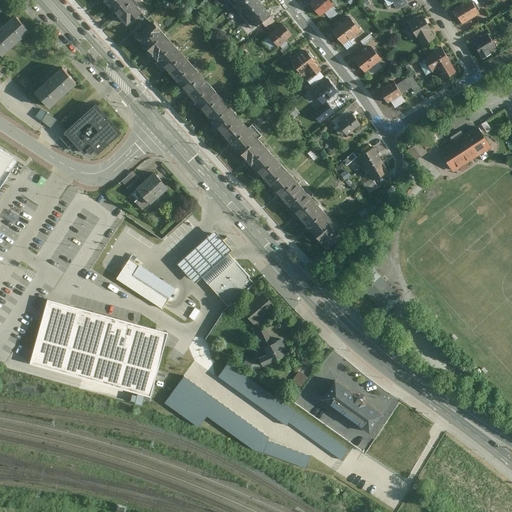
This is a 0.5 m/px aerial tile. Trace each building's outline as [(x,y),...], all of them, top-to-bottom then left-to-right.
[(127,0),(110,0),(109,1),(117,10),(127,0)] [(140,4),(136,0),(127,0),(117,10),(124,18),(140,4)] [(239,0),(233,6),(239,13),(255,0),(239,0)] [(263,6),(258,0),(255,0),(239,13),(246,21),(263,6)] [(311,5),(321,17),(334,6),(330,0),(315,0),(311,4),(311,5)] [(408,3),(406,0),(400,0),(396,2),(395,3),(398,8),(408,3)] [(455,10),(463,23),(480,14),(472,0),(455,10)] [(148,13),(140,4),(124,18),(132,27),(148,13)] [(263,6),(246,21),(253,29),(270,14),(263,6)] [(0,52),(4,57),(32,32),(16,16),(0,30),(0,52)] [(421,16),(409,23),(423,46),(435,38),(421,16)] [(271,17),(263,24),(266,28),(274,21),(271,17)] [(333,30),(344,46),(363,32),(351,17),(333,30)] [(155,23),(137,39),(147,50),(165,34),(155,23)] [(277,46),(291,35),(282,24),(268,36),(277,46)] [(174,44),(165,34),(147,50),(156,60),(174,44)] [(478,50),(483,59),(491,54),(490,52),(496,48),(488,34),(473,43),(478,50)] [(184,55),(174,44),(156,60),(166,71),(184,55)] [(284,55),(293,48),(290,44),(281,51),(284,55)] [(355,60),(366,74),(383,60),(372,47),(355,60)] [(442,48),(425,58),(433,73),(438,70),(445,80),(458,72),(442,48)] [(305,49),(291,61),(301,74),(307,69),(315,62),(312,58),(305,49)] [(194,66),(184,55),(166,71),(176,82),(194,66)] [(203,76),(194,66),(176,82),(185,92),(203,76)] [(51,109),(78,85),(64,69),(37,93),(51,109)] [(421,90),(411,75),(405,79),(411,87),(415,94),(421,90)] [(213,87),(203,76),(185,92),(195,103),(213,87)] [(312,90),(322,102),(337,90),(327,78),(312,90)] [(377,90),(387,104),(403,92),(397,84),(394,79),(377,90)] [(405,79),(397,84),(403,92),(411,87),(405,79)] [(222,98),(213,87),(195,103),(204,114),(222,98)] [(232,109),(222,98),(204,114),(214,125),(232,109)] [(123,131),(95,100),(66,127),(57,134),(60,138),(76,155),(86,146),(95,157),(123,131)] [(320,122),(333,112),(326,102),(313,113),(320,122)] [(242,119),(232,109),(214,125),(224,135),(242,119)] [(50,127),(56,119),(46,112),(40,120),(50,127)] [(348,137),(361,126),(353,115),(339,126),(348,137)] [(251,130),(242,119),(224,135),(233,146),(251,130)] [(494,147),(479,125),(439,152),(454,173),(494,147)] [(261,141),(251,130),(233,146),(243,157),(261,141)] [(415,159),(435,144),(428,135),(408,149),(415,159)] [(270,151),(261,141),(243,157),(252,167),(270,151)] [(0,172),(12,153),(0,145),(0,172)] [(366,170),(383,160),(376,147),(359,156),(366,170)] [(280,162),(270,151),(252,167),(262,178),(280,162)] [(349,166),(357,158),(353,154),(345,162),(349,166)] [(383,160),(366,170),(373,182),(390,173),(383,160)] [(290,173),(280,162),(262,178),(272,189),(290,173)] [(299,184),(290,173),(272,189),(281,200),(299,184)] [(151,206),(168,190),(155,175),(137,190),(151,206)] [(370,193),(379,188),(376,183),(367,188),(370,193)] [(309,194),(299,184),(281,200),(291,210),(309,194)] [(318,205),(309,194),(291,210),(300,221),(318,205)] [(328,216),(318,205),(300,221),(310,232),(328,216)] [(338,226),(328,216),(310,232),(320,242),(338,226)] [(347,237),(338,226),(320,242),(329,253),(347,237)] [(231,249),(214,231),(178,265),(194,282),(201,276),(208,283),(234,259),(227,253),(231,249)] [(116,275),(162,306),(165,301),(169,296),(132,271),(139,261),(129,255),(119,270),(116,275)] [(253,280),(234,259),(214,278),(208,283),(228,304),(253,280)] [(175,286),(139,261),(132,271),(169,296),(175,286)] [(387,317),(404,302),(375,270),(357,285),(387,317)] [(257,327),(277,310),(264,294),(244,312),(257,327)] [(47,295),(29,359),(151,392),(168,328),(47,295)] [(287,352),(283,341),(274,345),(268,333),(260,336),(268,355),(260,359),(264,370),(286,360),(283,354),(287,352)] [(228,364),(219,377),(287,425),(288,422),(341,460),(349,449),(228,364)] [(299,371),(293,380),(302,386),(308,378),(299,371)] [(270,437),(186,376),(167,402),(200,427),(209,416),(253,449),(306,467),(310,456),(268,440),(270,437)] [(361,394),(336,376),(321,395),(371,431),(385,412),(361,394)] [(125,511),(128,505),(118,502),(115,510),(121,511),(125,511)]
